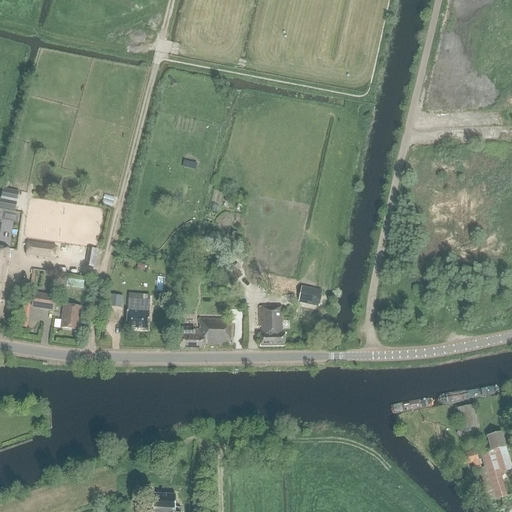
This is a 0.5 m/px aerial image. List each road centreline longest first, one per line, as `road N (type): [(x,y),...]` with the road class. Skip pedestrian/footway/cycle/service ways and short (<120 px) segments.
road 1 (track): [(369,355),(376,263),(437,0)]
road 2 (tertiary): [(346,356),(93,357),(0,345)]
road 3 (track): [(221,511),(219,444),(336,440),(381,459),(435,511)]
road 4 (track): [(159,58),(103,272),(93,357)]
road 5 (tertiary): [(346,356),(511,338)]
